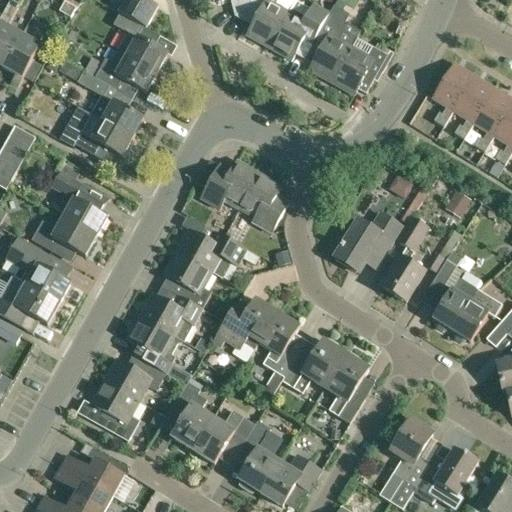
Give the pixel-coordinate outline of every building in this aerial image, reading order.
[(11,0),(8,7),(17,12),(23,0),(11,0)] [(120,16),(146,31),(158,9),(149,4),(150,0),(119,0),(125,3),(119,15),(120,16)] [(258,0),(253,4),(263,9),(247,37),(269,50),(289,14),(274,6),(277,0),(258,0)] [(289,14),(269,50),(292,63),(299,50),(308,54),(314,43),(329,16),(313,7),(311,11),(296,3),(297,1),(296,1),(289,14)] [(329,16),(314,43),(323,48),(309,72),(332,85),(352,49),(361,33),(345,24),(350,17),(342,13),(346,6),(338,1),(329,16)] [(76,10),(66,3),(65,4),(61,12),(71,18),(76,10)] [(0,31),(5,22),(10,25),(17,12),(8,7),(0,21),(0,31)] [(160,39),(146,31),(120,16),(114,28),(128,35),(117,54),(126,59),(157,76),(168,57),(154,49),(160,39)] [(7,29),(10,25),(5,22),(0,31),(0,68),(3,70),(22,37),(7,29)] [(41,48),(22,37),(3,70),(16,77),(11,85),(18,89),(41,48)] [(367,58),(352,49),(332,85),(355,97),(358,91),(366,96),(379,73),(383,75),(395,55),(390,53),(388,57),(372,48),(367,58)] [(96,61),(88,76),(110,89),(116,92),(122,81),(146,95),(157,76),(126,59),(120,69),(117,68),(103,65),(96,61)] [(444,130),(454,114),(476,79),(454,65),(432,101),(447,110),(442,116),(440,115),(427,136),(434,141),(442,128),(444,130)] [(110,89),(88,76),(84,74),(77,85),(104,100),(110,89)] [(476,79),(454,114),(467,123),(463,129),(460,127),(455,136),(464,142),(474,127),(496,91),(476,79)] [(511,110),(511,101),(496,91),(474,127),(487,135),(483,142),(481,140),(475,149),(485,155),(494,139),(511,110)] [(91,117),(133,141),(144,121),(113,104),(108,101),(104,108),(98,105),(91,117)] [(511,110),(494,139),(508,148),(504,154),(501,153),(495,161),(505,167),(511,156),(511,110)] [(133,141),(91,117),(75,147),(99,160),(105,150),(122,160),(133,141)] [(9,139),(30,150),(36,140),(15,128),(9,139)] [(30,150),(9,139),(3,149),(24,161),(30,150)] [(24,161),(3,149),(0,154),(0,160),(18,171),(24,161)] [(0,160),(0,174),(12,181),(18,171),(0,160)] [(240,212),(260,176),(237,164),(231,174),(221,168),(203,201),(220,210),(225,203),(240,212)] [(12,181),(0,174),(0,188),(6,192),(12,181)] [(63,221),(97,240),(108,220),(77,203),(85,189),(61,176),(53,190),(63,195),(60,200),(69,210),(63,221)] [(260,176),(240,212),(255,220),(253,224),(273,235),(289,206),(277,199),(282,189),(260,176)] [(398,192),(413,198),(419,185),(404,178),(398,192)] [(408,226),(412,220),(427,196),(421,192),(402,223),(408,226)] [(474,223),(487,204),(471,193),(458,212),(474,223)] [(384,256),(402,229),(381,216),(371,233),(357,224),(335,260),(359,275),(374,250),(384,256)] [(412,220),(408,226),(397,244),(408,250),(401,260),(382,290),(406,305),(425,275),(408,264),(429,230),(412,220)] [(97,240),(63,221),(57,231),(43,223),(32,243),(53,255),(58,244),(86,260),(97,240)] [(176,255),(213,275),(221,259),(238,269),(242,260),(255,267),(260,259),(205,229),(200,238),(189,232),(176,255)] [(438,277),(447,263),(447,262),(462,238),(455,233),(440,257),(436,255),(427,271),(438,277)] [(27,286),(60,305),(71,286),(66,283),(73,271),(19,240),(7,262),(28,273),(22,283),(12,277),(11,278),(26,287),(27,286)] [(213,275),(176,255),(164,278),(174,283),(169,293),(203,312),(212,295),(204,290),(213,275)] [(447,263),(438,277),(432,287),(443,293),(458,269),(447,263)] [(475,296),(479,293),(459,280),(433,321),(437,324),(436,326),(437,330),(443,334),(447,333),(448,331),(452,333),(475,296)] [(27,286),(26,287),(20,299),(12,295),(8,296),(4,303),(0,300),(0,317),(19,328),(26,315),(48,328),(60,305),(27,286)] [(203,312),(169,293),(163,303),(153,297),(140,320),(176,340),(185,324),(193,329),(203,312)] [(475,296),(452,333),(456,335),(454,338),(455,341),(461,345),(465,344),(466,342),(471,345),(489,316),(495,320),(503,307),(479,293),(475,296)] [(239,302),(229,319),(222,330),(212,346),(221,352),(226,343),(238,351),(242,344),(255,352),(259,345),(278,315),(256,301),(251,310),(239,302)] [(505,340),(507,337),(511,331),(511,312),(495,331),(505,340)] [(300,329),(278,315),(259,345),(272,353),(264,366),(281,377),(277,385),(280,387),(282,384),(285,380),(298,359),(299,358),(287,350),(300,329)] [(176,340),(140,320),(128,342),(138,348),(133,358),(166,376),(176,359),(168,355),(176,340)] [(511,391),(511,331),(507,337),(511,341),(511,363),(497,367),(503,394),(507,393),(511,391)] [(206,356),(211,346),(202,341),(196,351),(206,356)] [(285,380),(282,384),(303,396),(312,382),(326,390),(346,357),(323,343),(309,366),(298,359),(285,380)] [(346,357),(326,390),(339,399),(330,413),(350,426),(366,401),(355,394),(369,372),(346,357)] [(117,362),(104,384),(140,404),(148,389),(157,393),(166,376),(133,358),(127,368),(117,362)] [(140,404),(104,384),(92,407),(102,413),(95,425),(129,444),(140,423),(132,419),(140,404)] [(193,453),(213,420),(202,413),(208,403),(198,397),(201,393),(188,385),(173,410),(185,417),(171,439),(193,453)] [(213,420),(193,453),(215,466),(228,445),(240,452),(253,431),(255,427),(244,420),(234,414),(225,428),(213,420)] [(431,468),(430,467),(419,460),(434,436),(411,422),(391,453),(403,461),(393,476),(416,491),(431,468)] [(255,491),(261,495),(280,464),(272,459),(282,443),(269,435),(271,431),(258,423),(256,427),(253,431),(240,452),(252,460),(239,481),(243,484),(241,487),(244,490),(248,493),(253,495),(255,491)] [(431,468),(416,491),(414,494),(432,506),(445,491),(458,499),(479,465),(466,457),(465,458),(455,452),(447,464),(436,457),(430,467),(431,468)] [(68,458),(61,470),(113,499),(125,478),(95,461),(90,470),(68,458)] [(289,470),(280,464),(261,495),(283,509),(296,487),(308,495),(321,473),(297,458),(289,470)] [(105,511),(113,499),(61,470),(54,481),(77,494),(72,503),(88,511),(105,511)] [(511,511),(511,480),(508,478),(506,482),(497,477),(478,508),(475,511),(511,511)] [(45,498),(38,510),(41,511),(88,511),(72,503),(67,511),(45,498)]
